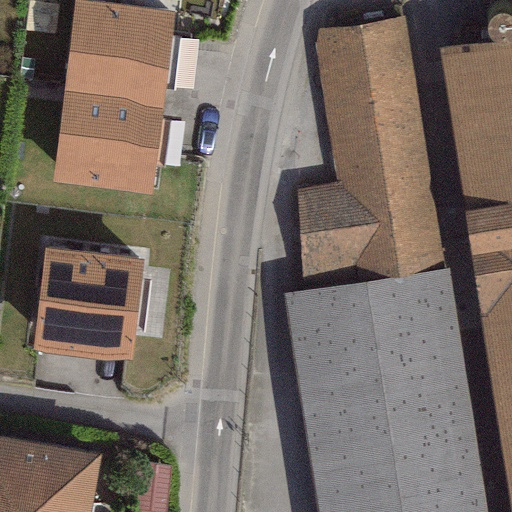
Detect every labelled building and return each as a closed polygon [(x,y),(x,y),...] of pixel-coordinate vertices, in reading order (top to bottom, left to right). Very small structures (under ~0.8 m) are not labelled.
[(72,1),(61,94),(160,106),(172,13),(72,1)] [(302,292),(447,269),(404,15),(310,32),(333,184),(294,189),(302,292)] [(511,511),(511,42),(437,54),(510,511),(511,511)] [(160,106),(61,94),(50,183),(149,196),(160,106)] [(140,261),(42,249),(30,351),(127,362),(140,261)] [(283,295),(316,511),(484,511),(447,269),(302,292),(283,295)] [(88,511),(97,455),(0,439),(0,511),(88,511)]
